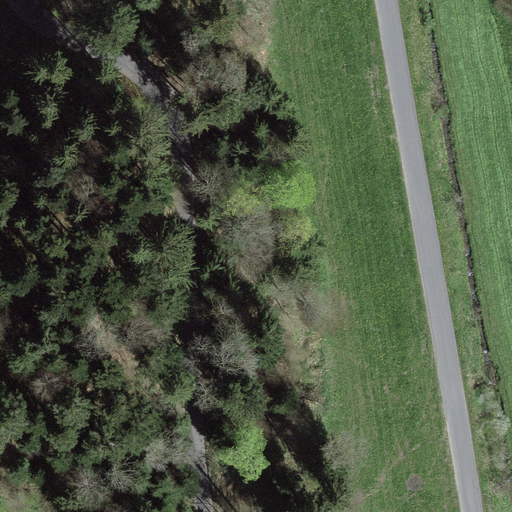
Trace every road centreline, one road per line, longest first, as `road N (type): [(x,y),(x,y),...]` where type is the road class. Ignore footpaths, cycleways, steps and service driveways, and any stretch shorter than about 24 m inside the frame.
road 1 (tertiary): [(206,511),(173,114),(145,72),(62,34),(18,0)]
road 2 (tertiary): [(389,0),(473,511)]
